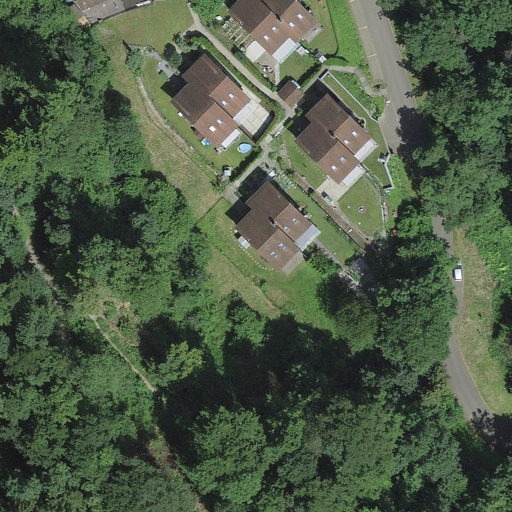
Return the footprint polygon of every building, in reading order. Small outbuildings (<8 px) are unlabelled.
[(73,0),(78,10),(100,0),(73,0)] [(319,22),(298,0),(235,0),(227,9),(271,57),(290,39),(295,45),(319,22)] [(231,114),(248,98),(203,51),(179,74),(184,79),(166,96),(211,144),(237,119),(231,114)] [(355,152),(372,136),(327,89),(303,112),(308,117),(289,135),(335,183),(361,158),(355,152)] [(296,240),(313,224),(268,177),(244,200),(249,205),(231,222),(276,270),(302,246),(296,240)]
